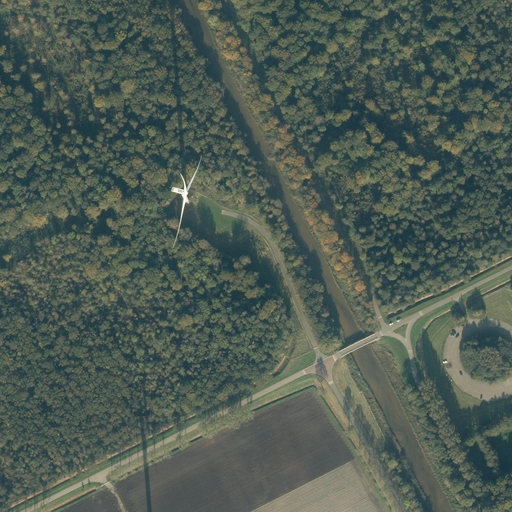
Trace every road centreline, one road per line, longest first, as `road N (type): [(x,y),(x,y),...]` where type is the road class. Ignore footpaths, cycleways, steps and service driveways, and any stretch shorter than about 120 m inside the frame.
road 1 (unclassified): [(25,511),(320,365)]
road 2 (unclassified): [(479,511),(418,392),(406,342)]
road 3 (unclassified): [(404,511),(320,365)]
road 4 (unclassified): [(471,326),(452,352),(460,382),(489,394),(511,383)]
